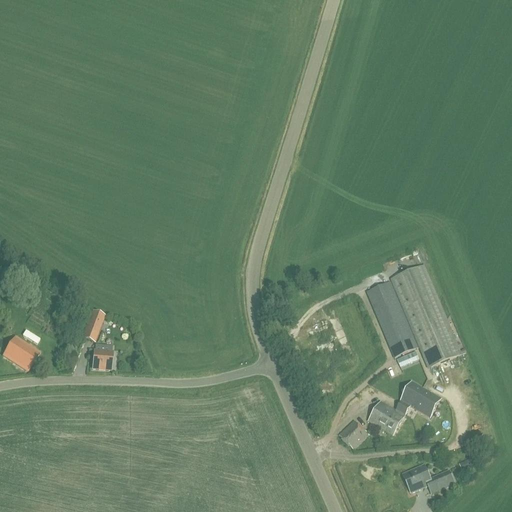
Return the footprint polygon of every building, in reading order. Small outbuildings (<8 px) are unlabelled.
[(461,357),(424,267),(391,281),(428,368),(428,370),(461,357)] [(391,283),(367,293),(394,358),(419,349),(391,283)] [(103,323),(97,321),(99,314),(93,312),(86,330),(99,335),(103,323)] [(28,371),(39,355),(15,339),(4,356),(28,371)] [(111,372),(112,354),(94,352),(92,370),(111,372)] [(416,353),(398,361),(401,368),(419,361),(416,353)] [(381,403),(368,422),(393,437),(405,417),(405,416),(410,408),(430,419),(441,400),(411,383),(400,402),(401,402),(395,411),(392,409),(381,403)] [(354,451),(369,436),(354,422),(339,437),(354,451)] [(476,465),(474,460),(461,465),(463,471),(476,465)] [(424,466),(403,476),(411,495),(427,488),(431,496),(455,485),(449,472),(430,480),(424,466)]
